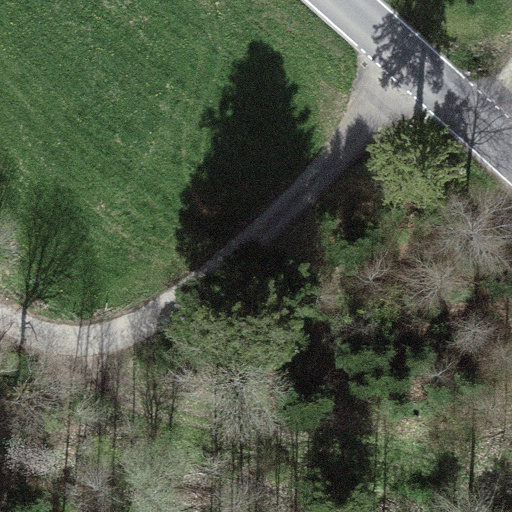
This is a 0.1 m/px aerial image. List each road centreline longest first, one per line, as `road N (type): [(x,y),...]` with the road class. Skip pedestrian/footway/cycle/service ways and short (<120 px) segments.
road 1 (track): [(0,285),(98,320),(201,283),(511,19)]
road 2 (tertiary): [(511,154),(339,0)]
